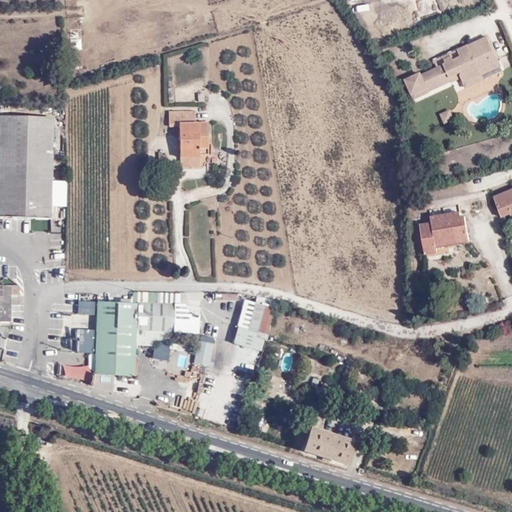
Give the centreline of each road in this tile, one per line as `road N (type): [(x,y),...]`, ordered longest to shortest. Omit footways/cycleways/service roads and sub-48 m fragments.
road 1 (track): [(0,18),(253,4),(263,21),(261,64),(298,301)]
road 2 (residential): [(38,366),(45,293),(76,285),(238,286),(416,331),(511,311)]
road 3 (secondary): [(396,501),(0,371)]
road 4 (secondary): [(0,391),(396,501)]
road 5 (track): [(511,336),(480,365),(447,479),(511,495)]
